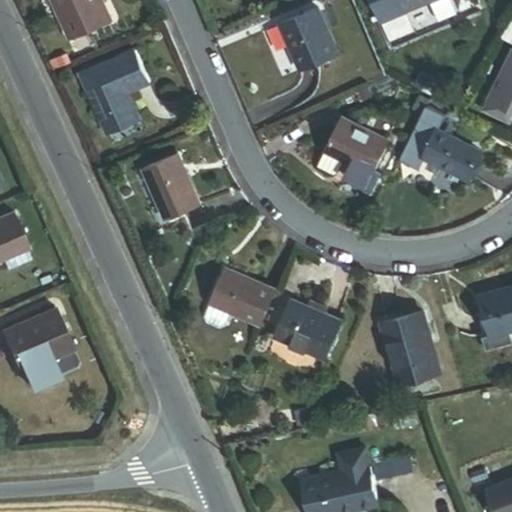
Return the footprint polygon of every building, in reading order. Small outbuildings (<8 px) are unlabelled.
[(54,0),(71,38),(110,21),(100,0),(54,0)] [(399,0),(405,12),(432,0),(399,0)] [(298,72),(337,55),(317,9),(278,25),(298,72)] [(126,92),(149,82),(136,51),(82,75),(108,135),(139,121),(126,92)] [(511,115),(511,56),(488,103),(504,112),(501,117),(509,121),(511,116),(511,115)] [(344,164),(372,178),(389,144),(342,120),(324,155),(344,164)] [(423,159),(468,180),(482,153),(437,131),(423,159)] [(166,221),(200,206),(178,154),(144,169),(166,221)] [(317,169),(337,179),(344,164),(324,155),(317,169)] [(28,249),(29,248),(14,214),(0,219),(0,260),(2,259),(28,249)] [(2,259),(7,270),(32,260),(28,249),(2,259)] [(261,325),(276,291),(225,269),(210,303),(261,325)] [(511,336),(511,331),(511,330),(511,285),(479,295),(482,305),(485,317),(491,337),(485,339),(488,350),(511,343),(511,336)] [(276,338),(325,359),(341,320),(324,313),(327,307),(314,302),(311,309),(292,300),(276,338)] [(479,319),(485,317),(482,305),(475,307),(479,319)] [(2,332),(19,371),(72,348),(55,309),(2,332)] [(399,384),(440,372),(423,312),(382,323),(399,384)] [(409,460),(377,465),(378,476),(410,472),(409,460)] [(308,511),(347,511),(379,505),(369,463),(301,479),(308,511)] [(511,511),(511,475),(495,482),(501,511),(511,511)]
